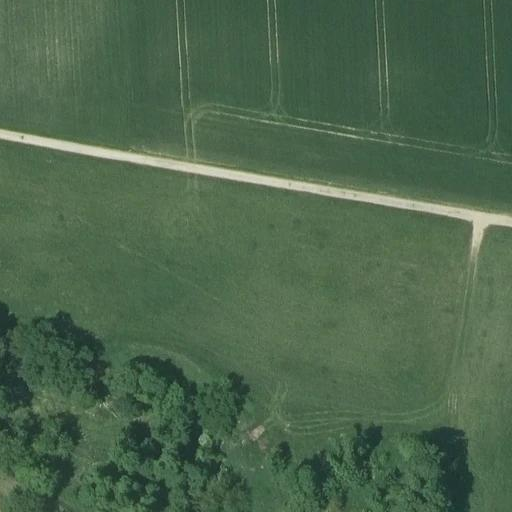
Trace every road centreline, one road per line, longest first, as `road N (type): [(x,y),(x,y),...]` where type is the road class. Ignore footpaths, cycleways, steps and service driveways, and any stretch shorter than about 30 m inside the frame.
road 1 (track): [(0,136),(511,226)]
road 2 (track): [(480,220),(445,446)]
